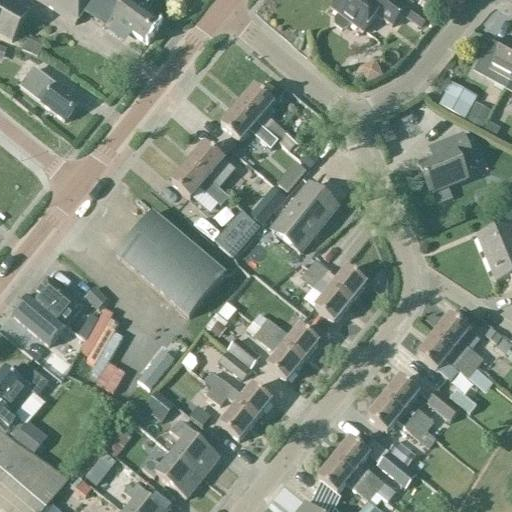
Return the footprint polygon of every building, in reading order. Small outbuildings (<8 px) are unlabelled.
[(1,0),(0,0),(0,35),(12,43),(28,15),(1,0)] [(39,0),(75,26),(84,14),(87,16),(90,12),(106,17),(113,22),(112,23),(147,47),(161,27),(143,14),(152,0),(39,0)] [(391,30),(405,11),(390,0),(376,0),(373,4),(367,0),(340,0),(331,13),(338,18),(334,22),(334,28),(341,33),(347,32),(350,27),(363,36),(376,18),(391,30)] [(431,17),(437,9),(424,0),(418,8),(431,17)] [(420,32),(427,22),(415,13),(407,23),(420,32)] [(510,84),(511,79),(511,43),(507,40),(501,51),(490,45),(474,74),(494,85),(498,78),(510,84)] [(381,81),(375,65),(359,72),(366,87),(381,81)] [(79,106),(55,88),(35,72),(20,91),(41,107),(64,125),(79,106)] [(256,127),(257,127),(273,108),(254,92),(238,111),(256,127)] [(472,106),(446,92),(440,104),(465,118),(472,106)] [(490,114),(475,105),(465,122),(481,131),(490,114)] [(278,146),(264,134),(257,127),(256,127),(238,111),(221,130),(240,147),(249,136),(270,155),(278,146)] [(272,126),(264,134),(278,146),(289,156),(296,148),(272,126)] [(394,146),(385,127),(374,132),(383,151),(394,146)] [(474,165),(469,154),(463,138),(439,148),(444,159),(419,170),(430,198),(431,197),(436,209),(452,202),(447,191),(467,183),(462,170),(474,165)] [(207,184),(218,194),(234,174),(205,149),(188,168),(207,184)] [(207,184),(188,168),(171,187),(190,204),(192,202),(210,217),(218,208),(222,211),(229,203),(218,194),(207,184)] [(265,219),(281,196),(267,186),(251,209),(265,219)] [(299,259),(337,212),(310,190),(272,236),(299,259)] [(189,322),(225,279),(152,217),(116,259),(189,322)] [(511,228),(511,226),(477,240),(495,285),(510,279),(511,283),(511,289),(511,290),(511,292),(511,228)] [(226,235),(216,247),(234,263),(244,250),(226,235)] [(308,275),(350,308),(366,288),(347,273),(337,285),(330,280),(332,278),(316,265),(308,275)] [(334,328),(350,308),(308,275),(301,283),(313,293),(314,292),(324,301),(314,313),(334,328)] [(30,302),(65,329),(70,323),(80,310),(71,303),(46,283),(30,302)] [(108,304),(95,294),(84,308),(97,318),(108,304)] [(65,329),(30,302),(15,320),(49,350),(65,329)] [(225,322),(235,312),(226,304),(216,314),(225,322)] [(253,327),(302,367),(319,347),(299,331),(289,343),(267,325),(260,319),(253,327)] [(433,340),(475,373),(482,365),(468,355),(467,356),(458,349),(469,336),(450,320),(433,340)] [(286,387),(302,367),(253,327),(247,334),(255,340),(253,342),(266,352),(267,351),(277,359),(267,371),(286,387)] [(485,340),(497,348),(503,340),(491,332),(485,340)] [(483,394),(490,386),(475,373),(433,340),(417,360),(437,376),(447,362),(456,370),(455,371),(483,394)] [(261,361),(238,343),(228,355),(251,373),(261,361)] [(187,354),(180,365),(192,372),(198,360),(187,354)] [(250,374),(227,357),(220,366),(243,383),(250,374)] [(5,373),(0,379),(0,430),(8,437),(19,424),(13,419),(32,397),(36,401),(47,388),(23,368),(13,380),(5,373)] [(204,386),(213,393),(213,392),(226,402),(236,410),(255,426),(271,406),(252,390),(242,402),(211,377),(204,386)] [(383,402),(425,435),(432,427),(409,409),(419,397),(400,382),(383,402)] [(454,388),(446,397),(466,415),(474,406),(454,388)] [(219,411),(226,402),(213,392),(213,393),(207,400),(219,411)] [(145,412),(161,424),(173,410),(156,397),(145,412)] [(458,417),(435,398),(426,408),(449,428),(458,417)] [(405,433),(405,434),(428,452),(435,443),(425,435),(383,402),(367,422),(387,437),(396,426),(405,433)] [(255,426),(236,410),(219,430),(239,446),(255,426)] [(182,446),(172,459),(202,483),(218,462),(189,439),(192,435),(180,426),(171,437),(182,446)] [(5,443),(0,438),(0,511),(53,511),(49,508),(67,487),(11,449),(9,451),(3,446),(5,443)] [(115,460),(122,451),(112,443),(105,452),(115,460)] [(334,464),(376,498),(383,490),(368,477),(367,479),(359,472),(369,459),(350,444),(334,464)] [(414,461),(395,445),(386,456),(405,471),(414,461)] [(414,481),(386,458),(376,470),(404,494),(414,481)] [(202,483),(172,459),(162,471),(151,462),(142,474),(154,483),(157,480),(186,503),(202,483)] [(369,506),(376,498),(334,464),(317,484),(337,499),(346,487),(369,506)] [(92,493),(83,485),(75,495),(84,503),(92,493)] [(134,506),(129,511),(158,511),(141,499),(144,495),(132,485),(123,497),(134,506)] [(393,511),(376,498),(369,506),(370,508),(366,511),(393,511)]
